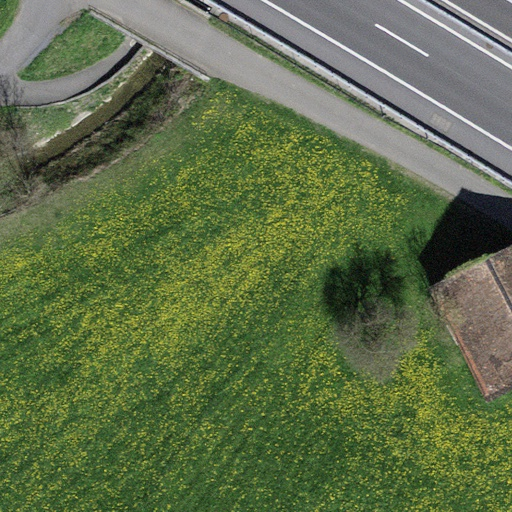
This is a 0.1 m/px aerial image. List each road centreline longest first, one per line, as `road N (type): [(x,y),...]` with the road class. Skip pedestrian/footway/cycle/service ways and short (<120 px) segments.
road 1 (unclassified): [(119,0),(511,212)]
road 2 (motorway): [(332,0),(511,108)]
